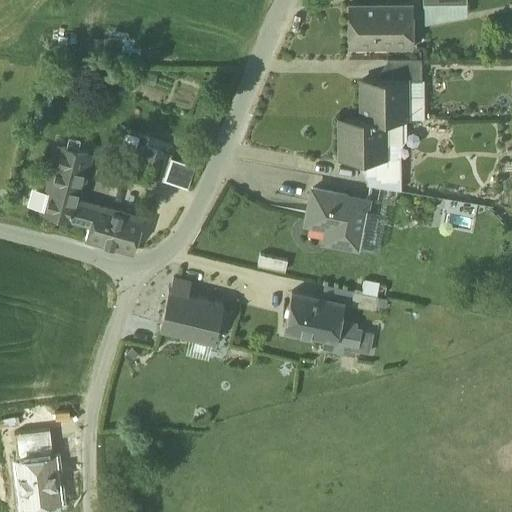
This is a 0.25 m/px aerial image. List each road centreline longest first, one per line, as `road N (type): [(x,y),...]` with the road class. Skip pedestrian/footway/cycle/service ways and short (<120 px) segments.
road 1 (unclassified): [(135,272),(179,241),(286,0)]
road 2 (unclassified): [(135,272),(97,422),(89,511)]
road 3 (unclassified): [(0,235),(135,272)]
